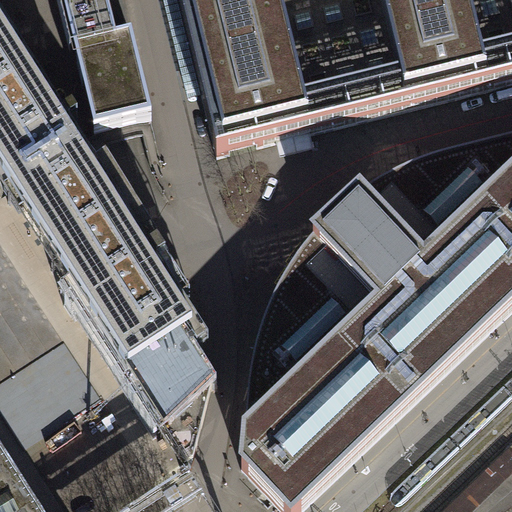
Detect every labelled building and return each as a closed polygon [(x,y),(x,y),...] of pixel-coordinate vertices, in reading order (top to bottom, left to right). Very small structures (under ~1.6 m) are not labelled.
[(61,0),(95,138),(125,130),(150,124),(130,42),(119,0),(61,0)] [(511,0),(177,0),(217,160),(511,87),(511,0)] [(0,45),(78,167),(85,178),(96,171),(86,156),(70,130),(64,122),(0,21),(0,45)] [(78,167),(0,45),(0,174),(20,205),(26,215),(85,178),(78,167)] [(72,117),(64,122),(70,130),(78,125),(72,117)] [(279,511),(304,511),(511,313),(511,141),(456,158),(432,164),(409,174),(384,186),(366,196),(363,192),(350,204),(311,239),(314,242),(301,259),(288,277),(274,304),(262,332),(253,365),(248,406),(245,434),(241,472),(279,511)] [(85,178),(26,215),(25,216),(78,300),(134,265),(138,262),(149,255),(157,268),(166,262),(158,250),(160,248),(106,164),(96,171),(85,178)] [(158,293),(153,296),(157,301),(161,298),(164,302),(160,305),(163,310),(168,307),(192,346),(187,349),(191,354),(196,351),(197,354),(209,346),(183,305),(190,301),(166,262),(157,268),(149,255),(138,262),(158,293)] [(194,464),(212,389),(134,265),(78,300),(187,468),(194,464)] [(33,511),(0,459),(0,511),(33,511)]
